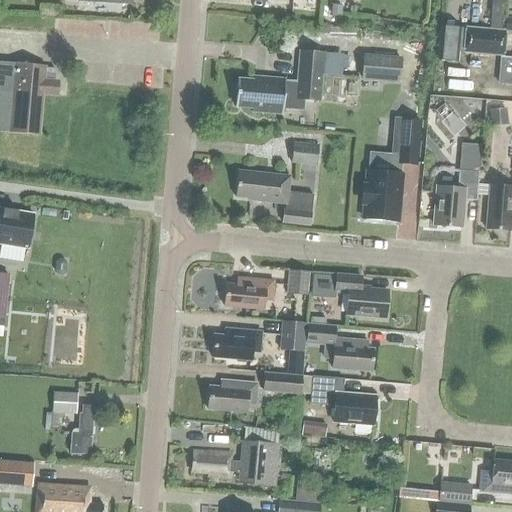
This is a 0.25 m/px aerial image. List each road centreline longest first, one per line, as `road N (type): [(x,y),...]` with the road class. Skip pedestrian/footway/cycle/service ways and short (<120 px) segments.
road 1 (unclassified): [(150,511),(175,242)]
road 2 (residential): [(440,261),(175,242)]
road 3 (unclassified): [(175,242),(189,0)]
road 4 (residential): [(511,438),(455,433),(434,420),(440,261)]
